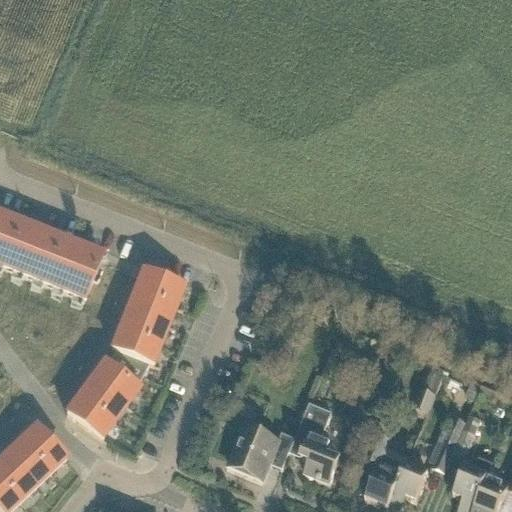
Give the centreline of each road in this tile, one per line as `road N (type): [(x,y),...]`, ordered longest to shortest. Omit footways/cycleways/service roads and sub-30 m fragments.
road 1 (residential): [(154,486),(236,288),(227,276),(0,179)]
road 2 (residential): [(0,348),(94,467),(100,486)]
